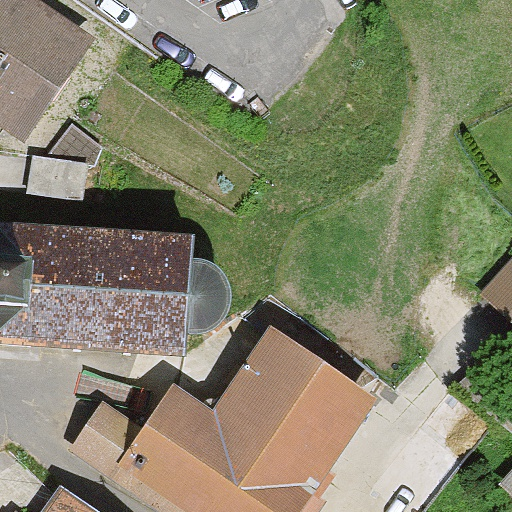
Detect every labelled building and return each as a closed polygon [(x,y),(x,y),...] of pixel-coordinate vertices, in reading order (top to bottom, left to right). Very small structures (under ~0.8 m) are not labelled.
[(0,0),(0,132),(30,152),(94,46),(16,0),(0,0)] [(35,187),(88,191),(91,157),(38,154),(35,187)] [(0,367),(177,376),(178,358),(200,354),(213,347),(222,333),(223,311),(219,297),(204,285),(184,279),(186,260),(0,241),(0,367)] [(511,260),(480,299),(511,325),(511,260)] [(110,479),(157,511),(289,511),(360,412),(265,345),(204,431),(164,403),(110,479)] [(511,511),(511,480),(495,502),(507,511),(511,511)] [(46,511),(77,511),(56,498),(46,511)]
